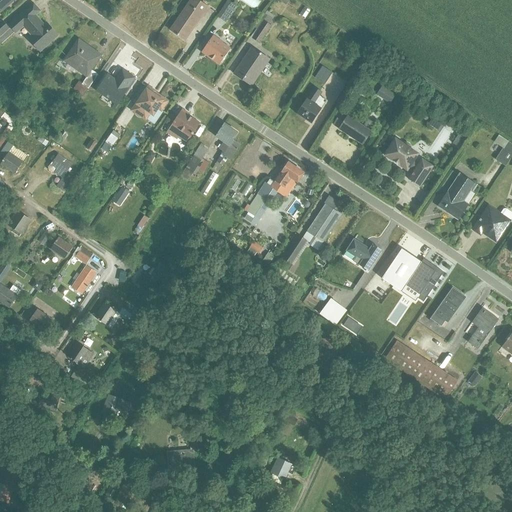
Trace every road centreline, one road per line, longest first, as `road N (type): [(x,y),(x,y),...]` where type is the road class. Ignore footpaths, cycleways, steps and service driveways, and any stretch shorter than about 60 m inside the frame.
road 1 (residential): [(511,296),(68,0)]
road 2 (residential): [(0,319),(47,346),(60,343),(110,267),(107,257),(0,182)]
road 3 (residential): [(294,511),(330,419),(228,354)]
